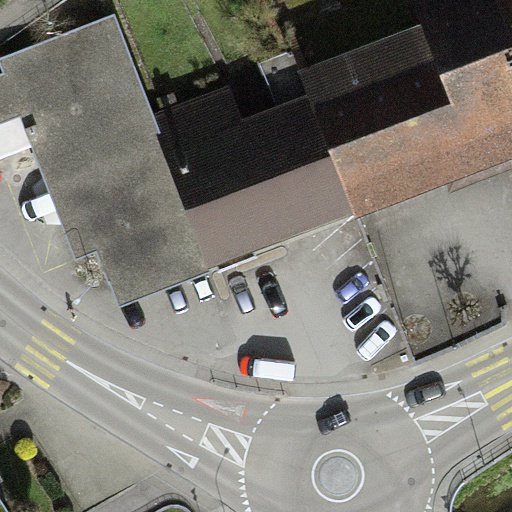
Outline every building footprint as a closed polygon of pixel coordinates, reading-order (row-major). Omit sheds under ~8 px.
[(407,0),(422,37),(476,170),(511,155),(511,44),(494,0),(407,0)] [(511,0),(494,0),(511,44),(511,0)] [(116,314),(212,276),(151,124),(109,19),(0,62),(0,125),(17,119),(75,265),(93,258),(116,314)] [(422,37),(302,84),(311,107),(356,218),(476,170),(422,37)] [(356,218),(311,107),(239,136),(223,95),(151,124),(212,276),(356,218)]
